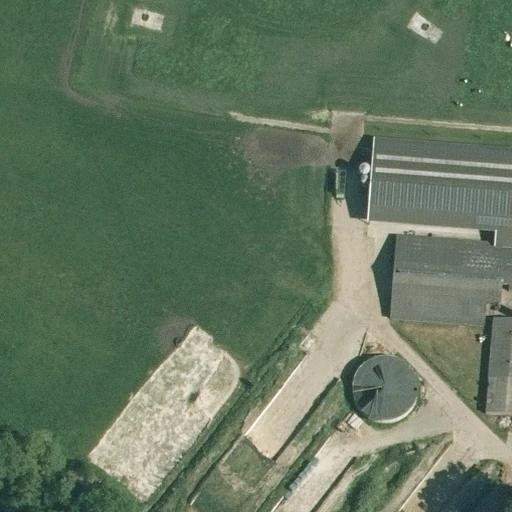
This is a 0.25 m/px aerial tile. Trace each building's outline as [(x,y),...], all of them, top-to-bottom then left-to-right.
[(511,153),(375,143),(370,206),(496,216),(494,245),(397,238),(390,321),(482,329),(486,308),(500,308),(502,287),(511,287),(511,153)] [(485,414),(511,416),(511,322),(493,322),(488,381),(485,414)] [(352,392),(352,395),(352,398),(353,401),(354,403),(355,406),(356,408),(358,411),(360,413),(361,415),(364,417),(366,419),(368,420),(371,421),(373,423),(376,423),(379,424),(382,424),(384,424),(387,424),(390,424),(393,423),(396,423),(398,421),(401,420),(403,419),(405,417),(408,415),(409,413),(411,411),(413,408),(414,406),(415,403),(416,401),(417,398),(417,395),(417,392),(417,389),(417,387),(416,384),(416,381),(415,378),(413,376),(412,373),(410,371),(408,369),(406,367),(404,365),(401,363),(399,362),(396,361),(393,360),(390,359),(388,359),(385,359),(382,359),(379,359),(376,360),(373,361),(371,362),(368,363),(366,365),(363,366),(361,368),(359,371),(357,373),(356,375),(355,378),(353,381),(353,383),(352,386),(352,389),(352,392)] [(302,402),(292,395),(259,441),(294,465),(338,402),(314,385),(302,402)] [(216,507),(224,511),(256,511),(260,506),(229,487),(216,507)]
